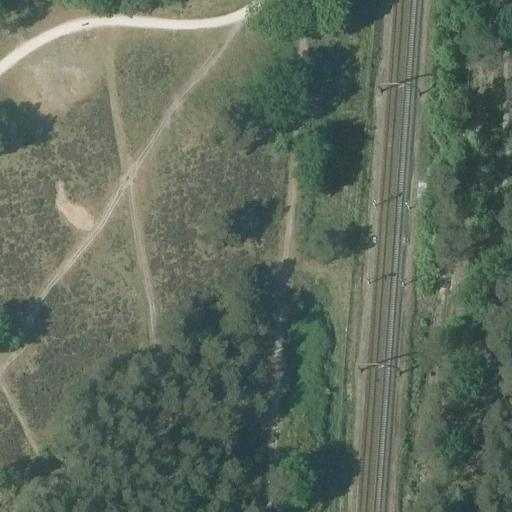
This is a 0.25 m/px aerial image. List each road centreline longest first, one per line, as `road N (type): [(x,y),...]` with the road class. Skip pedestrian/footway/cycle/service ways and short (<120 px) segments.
road 1 (track): [(308,0),(266,511)]
road 2 (track): [(126,175),(112,21)]
